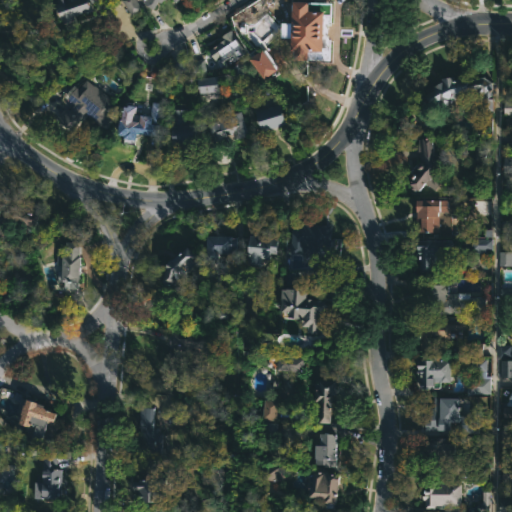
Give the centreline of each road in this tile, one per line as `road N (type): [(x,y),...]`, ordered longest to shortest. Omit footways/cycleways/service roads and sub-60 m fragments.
road 1 (tertiary): [(511,26),(474,28),(397,62),(328,152),(265,189),(180,203),(102,193),(62,179),(0,133)]
road 2 (residential): [(97,511),(104,382),(132,198)]
road 3 (residential): [(387,511),(394,447),(376,301)]
road 4 (residential): [(376,301),(378,257),(350,126)]
road 5 (residential): [(0,322),(34,341),(83,347),(104,382)]
